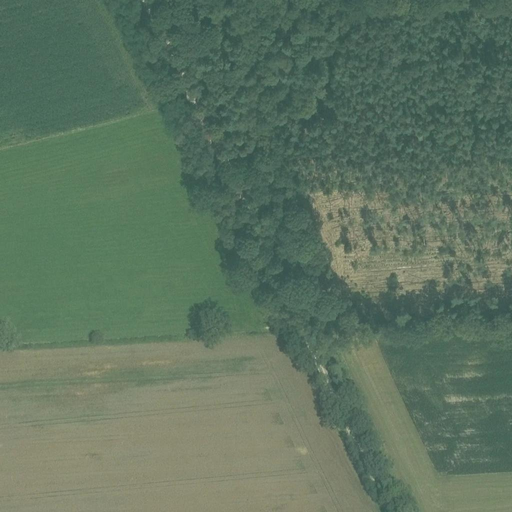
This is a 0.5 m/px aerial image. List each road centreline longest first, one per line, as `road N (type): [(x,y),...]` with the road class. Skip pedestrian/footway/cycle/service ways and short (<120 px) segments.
road 1 (track): [(304,331),(206,131)]
road 2 (track): [(393,511),(304,331)]
road 3 (track): [(206,131),(141,0)]
